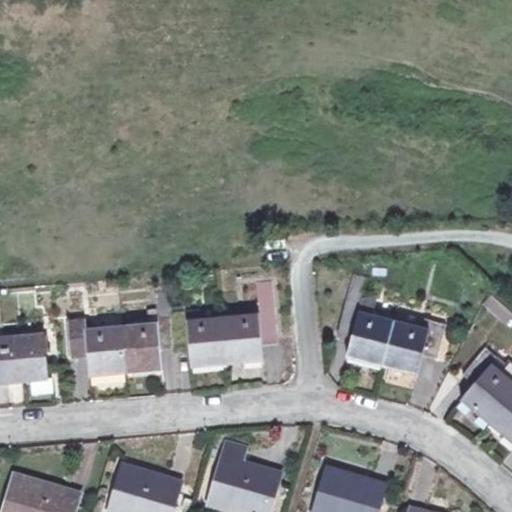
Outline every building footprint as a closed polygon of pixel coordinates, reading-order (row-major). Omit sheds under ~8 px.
[(256,281),(257,296),(275,296),(274,280),(256,281)] [(365,371),(377,327),(343,317),(351,283),(338,280),(323,341),(337,345),(333,362),(365,371)] [(242,319),(204,323),(208,373),(248,368),(245,349),(262,347),(255,286),(240,287),(242,319)] [(505,325),(511,317),(511,315),(488,295),(483,303),(505,325)] [(132,331),(106,334),(110,385),(147,380),(146,361),(159,359),(155,322),(154,297),(139,299),(141,315),(142,330),(132,331)] [(14,311),(0,312),(0,328),(15,327),(14,311)] [(130,316),(132,331),(142,330),(141,315),(130,316)] [(170,318),(170,321),(171,327),(188,325),(187,316),(170,318)] [(177,377),(208,373),(204,323),(188,325),(171,327),(170,321),(155,322),(159,359),(173,358),(177,377)] [(413,336),(377,327),(365,371),(401,380),(406,364),(422,367),(432,330),(416,326),(413,336)] [(79,388),(110,385),(106,334),(75,336),(75,331),(60,332),(62,368),(77,368),(79,388)] [(36,341),(1,344),(4,389),(29,386),(41,385),(36,341)] [(456,410),(482,432),(510,398),(484,375),(490,368),(477,358),(459,381),(471,391),(468,396),(456,410)] [(484,375),(510,398),(511,395),(511,379),(500,370),(497,374),(490,368),(484,375)] [(468,396),(471,391),(459,381),(455,386),(468,396)] [(45,385),(41,385),(29,386),(30,402),(47,400),(45,385)] [(511,399),(510,398),(482,432),(508,454),(511,450),(511,399)] [(222,452),(217,469),(240,474),(244,458),(222,452)] [(240,474),(217,469),(205,511),(269,511),(272,501),(257,498),(262,479),(240,474)] [(368,481),(327,472),(318,511),(376,511),(381,496),(366,492),(368,481)] [(161,484),(121,474),(108,511),(171,511),(174,503),(157,498),(161,484)] [(276,483),(262,479),(257,498),(272,501),(276,483)] [(383,485),(368,481),(366,492),(381,496),(383,485)] [(177,490),(161,484),(157,498),(174,503),(177,490)] [(65,497),(25,485),(16,511),(76,511),(62,507),(65,497)] [(79,502),(65,497),(62,507),(76,511),(79,502)]
